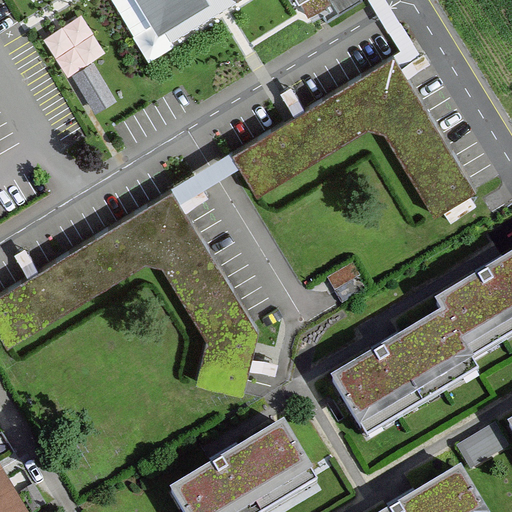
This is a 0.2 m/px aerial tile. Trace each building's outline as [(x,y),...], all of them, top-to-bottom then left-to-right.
[(296,0),(306,16),(325,5),(321,0),(141,0),(158,28),(204,0),(296,0)] [(327,0),(336,14),(360,0),(359,0),(327,0)] [(437,212),(468,193),(396,75),(379,71),(233,159),(252,189),(364,121),(386,126),(437,212)] [(173,185),(180,198),(239,162),(230,147),(171,182),(173,185)] [(173,185),(0,290),(0,329),(8,343),(145,259),(163,262),(207,335),(196,380),(244,391),(259,326),(173,185)] [(467,245),(491,231),(484,219),(460,233),(467,245)] [(353,262),(327,277),(342,303),(368,288),(353,262)] [(511,273),(447,312),(454,324),(479,368),(511,348),(511,273)] [(454,324),(342,389),(375,445),(487,380),(479,368),(454,324)] [(509,448),(495,425),(459,447),(473,470),(509,448)] [(289,432),(175,498),(182,511),(281,511),(322,489),(289,432)] [(404,511),(489,511),(468,475),(404,511)] [(0,506),(10,500),(0,484),(0,506)] [(0,506),(0,511),(16,511),(10,500),(0,506)]
